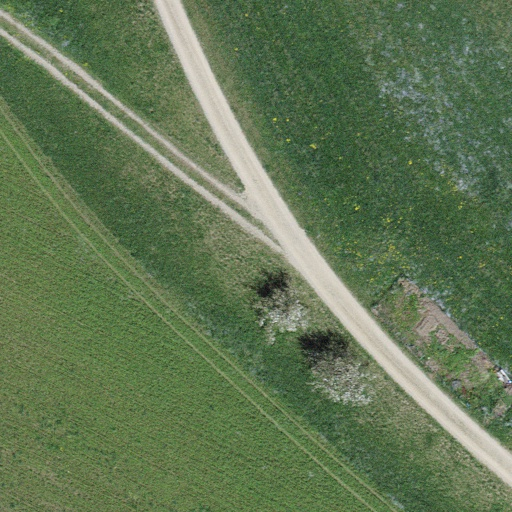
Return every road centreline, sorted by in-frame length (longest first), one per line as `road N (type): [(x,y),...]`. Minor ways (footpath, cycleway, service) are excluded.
road 1 (track): [(167,0),(215,106),(314,270),(424,388),(511,454)]
road 2 (track): [(0,26),(87,86),(314,270)]
